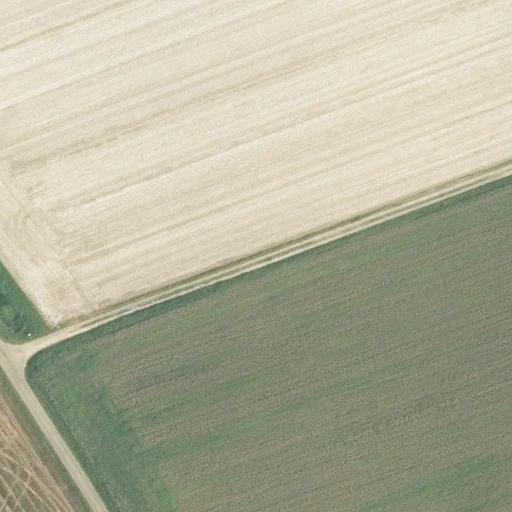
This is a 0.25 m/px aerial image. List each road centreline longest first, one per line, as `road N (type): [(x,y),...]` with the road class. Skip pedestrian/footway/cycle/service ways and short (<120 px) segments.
road 1 (track): [(511,169),(3,359)]
road 2 (unclassified): [(99,511),(0,355)]
